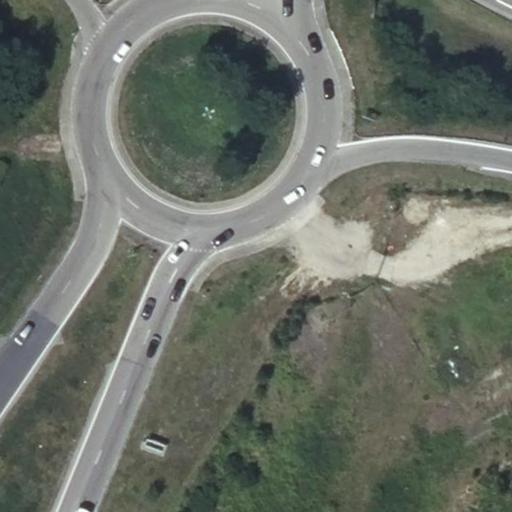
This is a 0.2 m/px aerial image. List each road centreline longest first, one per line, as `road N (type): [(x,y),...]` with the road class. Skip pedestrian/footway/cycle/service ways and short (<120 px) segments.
road 1 (track): [(307,500),(347,312),(443,202),(511,215)]
road 2 (trunk): [(76,511),(165,291),(201,231)]
road 3 (trunk): [(108,179),(82,264),(0,379)]
road 4 (trunk): [(313,165),(408,147),(511,160)]
road 5 (trunk): [(313,165),(325,108),(309,53),(291,30)]
road 6 (trunk): [(201,231),(260,218),(313,165)]
road 7 (trunk): [(103,53),(87,117),(108,179)]
road 8 (track): [(365,291),(285,201)]
